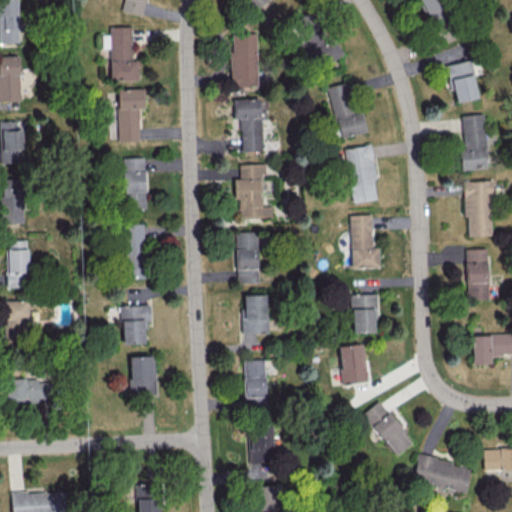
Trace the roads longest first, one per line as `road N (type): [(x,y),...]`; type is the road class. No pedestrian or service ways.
road 1 (residential): [(193,0),(191,177),(207,511)]
road 2 (residential): [(363,0),(394,59),(415,142),(428,373),(454,399),(511,402)]
road 3 (residential): [(204,440),(0,446)]
